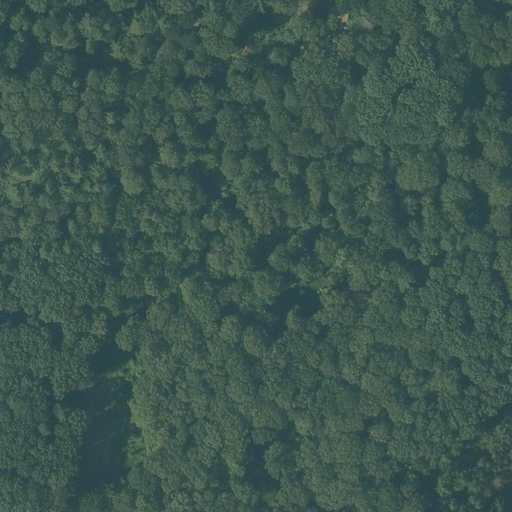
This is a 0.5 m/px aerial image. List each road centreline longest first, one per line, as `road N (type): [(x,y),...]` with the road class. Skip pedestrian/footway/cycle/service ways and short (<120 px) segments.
road 1 (track): [(75,511),(133,0)]
road 2 (track): [(0,461),(441,511)]
